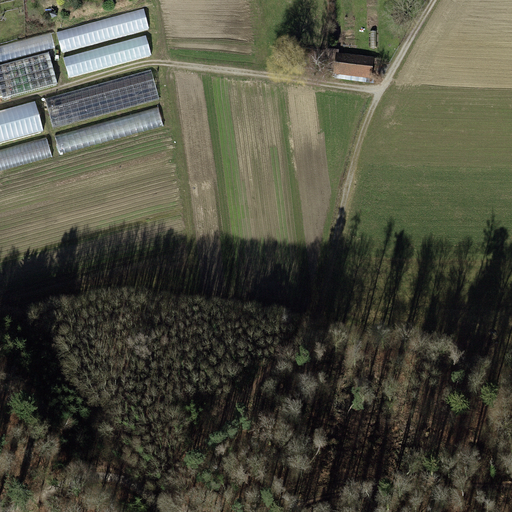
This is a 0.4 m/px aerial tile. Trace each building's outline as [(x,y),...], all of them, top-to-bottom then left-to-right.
[(63,54),(150,30),(145,9),(57,33),(63,54)] [(0,63),(56,49),(51,33),(0,46),(0,63)] [(69,79),(153,56),(148,36),(64,59),(69,79)] [(370,80),(372,59),(339,55),(339,51),(323,50),(321,68),(331,69),(331,76),(370,80)] [(0,67),(0,88),(3,101),(58,86),(49,54),(0,67)] [(152,69),(46,100),(55,130),(161,99),(152,69)] [(0,144),(43,133),(35,103),(0,112),(0,144)] [(157,109),(56,137),(61,154),(162,126),(157,109)] [(47,139),(0,151),(0,170),(51,157),(47,139)]
